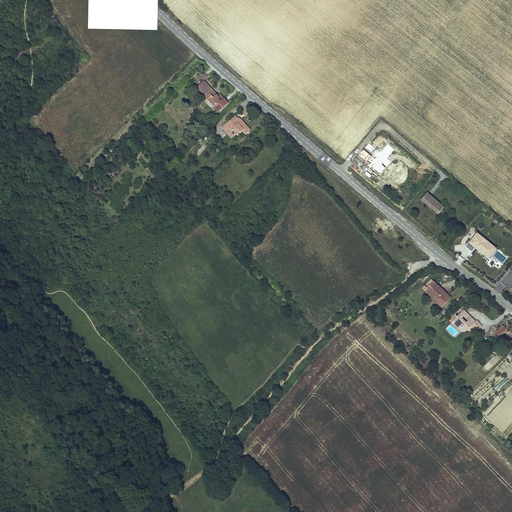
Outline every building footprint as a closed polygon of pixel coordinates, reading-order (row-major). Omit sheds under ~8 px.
[(205,92),(209,89),(206,86),(198,92),(204,100),(205,99),(208,96),(205,92)] [(216,99),(209,89),(205,92),(208,96),(205,99),(214,111),(217,115),(228,107),(222,99),(218,101),(217,103),(215,100),(216,99)] [(214,111),(205,99),(204,100),(202,101),(211,113),(214,111)] [(238,121),(236,119),(223,130),(219,134),(224,139),(228,143),(231,140),(233,142),(248,129),(242,123),(240,125),(237,122),(238,121)] [(222,141),(224,139),(219,134),(223,130),(221,128),(215,133),(222,141)] [(426,194),(420,201),(429,209),(430,207),(432,209),(431,211),(437,215),(443,208),(426,194)] [(475,248),(488,259),(497,247),(477,231),(465,246),(472,252),(475,248)] [(438,285),(434,289),(437,292),(440,290),(446,296),(447,295),(438,285)] [(434,289),(428,295),(432,298),(434,297),(439,303),(438,304),(441,308),(451,298),(447,295),(446,296),(440,290),(437,292),(434,289)] [(465,311),(462,313),(467,319),(470,316),(465,311)] [(477,323),(470,316),(467,319),(462,313),(454,321),(459,327),(461,325),(465,328),(468,325),(471,329),(473,327),(476,330),(481,324),(478,321),(477,323)] [(459,327),(454,321),(452,323),(461,332),(465,328),(461,325),(459,327)] [(498,336),(506,329),(502,325),(495,332),(498,336)]
